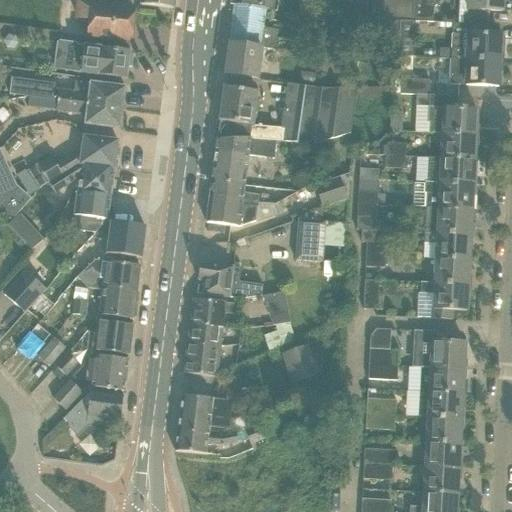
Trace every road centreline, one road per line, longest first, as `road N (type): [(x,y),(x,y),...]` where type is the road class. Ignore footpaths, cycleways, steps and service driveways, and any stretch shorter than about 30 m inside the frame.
road 1 (tertiary): [(148,472),(203,0)]
road 2 (residential): [(496,511),(511,164)]
